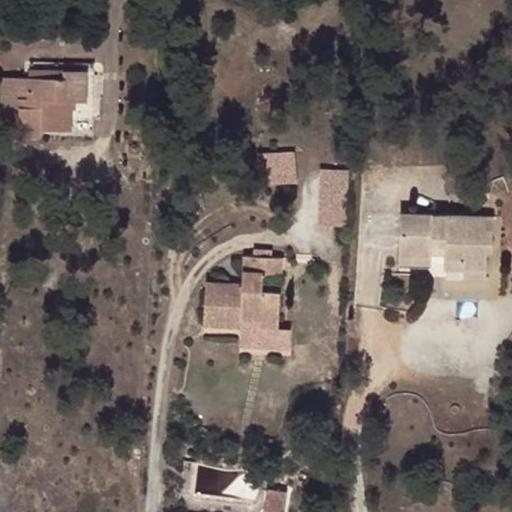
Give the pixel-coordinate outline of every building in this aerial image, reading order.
[(31,49),(31,60),(66,63),(66,51),(31,49)] [(66,63),(31,60),(2,58),(0,81),(0,90),(19,92),(18,130),(40,131),(41,122),(73,124),(74,87),(87,87),(90,52),(66,51),(66,63)] [(266,149),(267,182),(300,180),(298,147),(266,149)] [(321,166),(320,222),(348,222),(348,166),(321,166)] [(494,220),(401,217),(400,258),(432,260),(433,248),(442,247),(441,263),(458,265),(458,272),(486,273),(486,256),(492,255),(494,220)] [(285,262),(249,260),(247,287),(210,284),(208,329),(247,331),(247,321),(262,321),(261,331),(283,334),(284,295),(267,293),(268,277),(284,276),(285,262)] [(266,489),(262,511),(284,511),(287,491),(266,489)]
